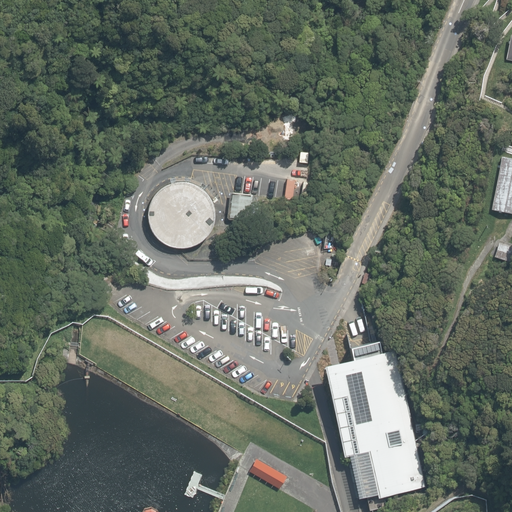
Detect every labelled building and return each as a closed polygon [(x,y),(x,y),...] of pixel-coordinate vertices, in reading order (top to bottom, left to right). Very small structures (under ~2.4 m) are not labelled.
[(511,156),(500,154),(491,208),(511,211),(511,156)] [(168,247),(178,249),(188,249),(198,245),(206,239),(211,230),(214,221),(215,211),(212,201),(206,192),(198,186),(188,182),(178,181),(168,184),(160,189),(153,196),(148,205),(146,215),(148,225),(152,234),(159,242),(168,247)] [(252,195),(230,193),(227,219),(249,222),(252,195)] [(354,359),(325,365),(345,456),(353,455),(363,498),(367,497),(369,507),(370,511),(387,507),(385,500),(427,491),(396,347),(383,350),(381,339),(351,346),(354,359)] [(278,488),(285,476),(260,460),(252,472),(278,488)]
